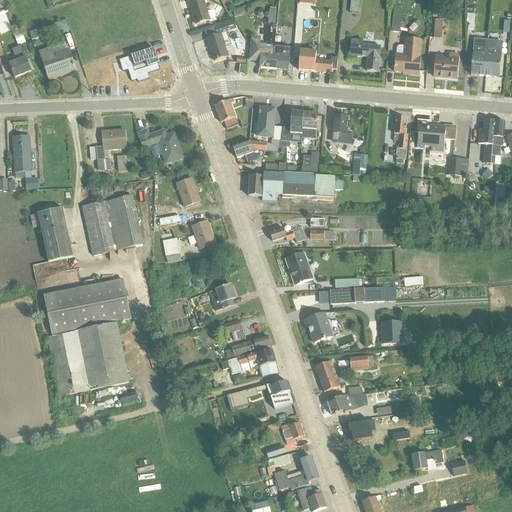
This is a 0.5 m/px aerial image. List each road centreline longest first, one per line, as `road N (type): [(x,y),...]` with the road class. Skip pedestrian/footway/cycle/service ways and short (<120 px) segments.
road 1 (track): [(69,107),(79,164),(77,233),(86,260),(130,279),(157,408)]
road 2 (residential): [(196,93),(242,86),(511,108)]
road 3 (residential): [(297,373),(0,445)]
road 4 (tertiary): [(297,373),(196,93)]
road 5 (unclassified): [(0,109),(167,102),(196,93)]
road 6 (tertiary): [(346,511),(297,373)]
